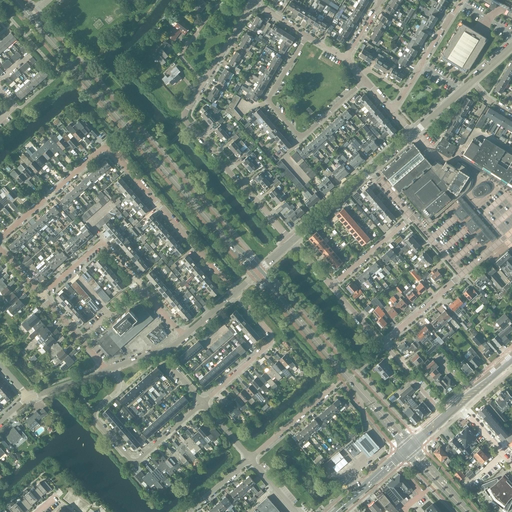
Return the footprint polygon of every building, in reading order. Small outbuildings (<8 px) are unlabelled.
[(198,0),(193,6),(201,12),(208,4),(202,0),(198,0)] [(292,0),(287,9),(292,12),(298,2),(294,0),(292,0)] [(388,5),(389,6),(399,12),(400,9),(397,8),(399,4),(393,0),(391,0),(388,5)] [(488,7),(493,10),(496,5),(495,5),(496,3),(491,0),(481,0),(490,5),(488,7)] [(292,12),(298,15),(302,8),(299,7),(302,3),(299,1),(298,2),(292,12)] [(432,6),(430,9),(437,13),(439,10),(442,12),(445,7),(438,3),(435,1),(434,4),(437,6),(435,8),(432,6)] [(359,3),(356,8),(362,12),(366,7),(359,3)] [(298,15),(303,18),(307,12),(304,10),(307,6),(304,4),(302,8),(298,15)] [(390,14),(388,16),(395,20),(400,12),(399,12),(389,6),(388,6),(385,10),(386,11),(390,14)] [(356,8),(352,13),(359,17),(362,12),(356,8)] [(430,17),(428,20),(435,24),(438,18),(435,16),(437,13),(430,9),(427,15),(430,17)] [(303,18),(308,22),(312,15),(307,12),(303,18)] [(312,15),(308,22),(310,23),(310,24),(310,25),(312,26),(312,25),(313,25),(317,18),(318,17),(319,15),(317,13),(314,12),(312,15)] [(352,13),(349,18),(356,22),(359,17),(352,13)] [(258,16),(254,22),(267,30),(269,27),(271,24),(268,22),(266,26),(261,23),(263,20),(258,16)] [(379,20),(380,21),(387,25),(390,20),(394,22),(395,20),(388,16),(387,18),(383,16),(382,16),(379,20)] [(348,17),(345,22),(346,23),(353,27),(356,22),(349,18),(348,17)] [(181,18),(168,36),(174,40),(177,37),(181,31),(185,34),(191,26),(181,18)] [(317,18),(313,25),(315,26),(318,28),(322,21),(317,18)] [(322,21),(318,28),(323,31),(326,27),(328,24),(329,25),(330,22),(327,20),(327,19),(324,18),(322,21)] [(422,23),(420,26),(426,30),(428,27),(431,29),(435,24),(428,20),(425,18),(424,20),(422,23)] [(377,27),(383,31),(387,25),(380,21),(377,27)] [(258,29),(265,33),(267,30),(254,22),(250,28),(256,32),(258,29)] [(344,22),(341,27),(343,29),(350,33),(353,27),(346,23),(345,22),(344,22)] [(460,26),(459,25),(457,29),(458,30),(455,34),(454,33),(448,43),(449,44),(446,48),(445,47),(442,53),(443,54),(440,58),(447,63),(448,61),(458,68),(458,69),(464,73),(467,69),(469,69),(472,64),(471,63),(473,59),(475,60),(481,49),(480,49),(482,44),(484,45),(486,41),(485,41),(486,38),(483,36),(462,23),(460,26)] [(269,39),(272,40),(274,37),(275,35),(279,28),(274,25),(272,29),(269,27),(267,30),(265,33),(271,37),(269,39)] [(417,31),(415,34),(424,40),(426,38),(428,35),(426,34),(425,33),(426,31),(426,30),(420,26),(418,29),(417,31)] [(372,31),(373,32),(380,36),(383,31),(377,27),(375,27),(372,31)] [(274,37),(272,40),(274,42),(276,39),(279,41),(280,38),(285,32),(279,28),(275,35),(274,37)] [(343,29),(340,34),(347,38),(350,33),(343,29)] [(280,45),(282,47),(290,35),(285,32),(280,38),(283,40),(280,45)] [(347,38),(340,34),(337,32),(334,37),(343,43),(347,38)] [(380,36),(373,32),(370,38),(373,40),(372,42),(378,46),(381,41),(378,39),(380,36)] [(11,33),(7,37),(12,43),(17,39),(11,33)] [(245,37),(243,40),(254,46),(256,43),(251,40),(253,37),(250,36),(250,35),(246,33),(244,37),(245,37)] [(412,39),(410,43),(416,47),(418,43),(421,45),(424,40),(415,34),(413,37),(412,39)] [(280,50),(279,53),(283,55),(285,53),(288,47),(289,47),(295,38),(290,35),(282,47),(280,50)] [(7,37),(2,41),(8,47),(12,43),(7,37)] [(254,46),(243,40),(239,46),(246,50),(245,53),(247,54),(251,56),(253,53),(249,51),(251,48),(252,49),(254,46)] [(156,57),(163,65),(162,65),(168,60),(166,58),(168,56),(165,52),(171,45),(165,41),(158,51),(159,52),(156,54),(158,56),(156,57)] [(407,48),(405,51),(408,53),(414,57),(417,51),(414,50),(416,47),(410,43),(407,48)] [(359,56),(365,59),(369,53),(363,49),(359,56)] [(236,51),(232,57),(242,63),(243,60),(240,58),(242,55),(245,57),(247,54),(245,53),(241,51),(240,53),(239,53),(236,51)] [(372,59),(374,61),(378,54),(373,51),(371,54),(369,53),(365,59),(370,62),(372,59)] [(411,62),(414,57),(408,53),(405,51),(403,53),(402,56),(400,59),(406,63),(408,60),(411,62)] [(376,62),(373,67),(377,69),(378,68),(379,69),(384,62),(385,61),(379,57),(380,56),(378,54),(374,61),(376,62)] [(271,57),(270,59),(279,65),(282,59),(276,56),(274,59),(271,57)] [(242,63),(232,57),(229,63),(235,67),(236,64),(239,65),(240,66),(242,63)] [(271,63),(269,66),(276,70),(279,65),(270,59),(267,57),(265,60),(271,63)] [(387,69),(389,71),(393,64),(391,63),(390,63),(385,60),(384,62),(379,69),(380,69),(380,70),(382,71),(383,71),(385,72),(387,69)] [(394,78),(398,72),(396,70),(398,67),(393,64),(389,71),(391,72),(389,75),(391,76),(391,77),(393,79),(394,78)] [(262,66),(260,68),(272,75),(276,70),(269,66),(267,69),(262,66)] [(173,74),(167,79),(165,76),(162,79),(167,85),(170,82),(172,84),(175,82),(176,83),(178,81),(181,78),(177,74),(179,72),(180,72),(176,67),(171,72),(173,74)] [(262,72),(260,75),(269,81),(272,75),(260,68),(259,70),(262,72)] [(43,69),(38,73),(44,79),(49,75),(43,69)] [(225,69),(222,75),(228,78),(231,73),(225,69)] [(398,72),(394,78),(400,82),(404,75),(401,73),(402,71),(400,70),(398,72)] [(38,73),(34,77),(39,83),(44,79),(38,73)] [(505,74),(501,79),(508,83),(511,78),(505,74)] [(222,75),(218,81),(221,83),(219,86),(226,90),(227,87),(226,86),(224,85),(226,81),(229,83),(231,80),(228,78),(222,75)] [(252,77),(254,78),(266,86),(269,81),(260,75),(258,78),(254,75),(252,77)] [(34,77),(29,81),(35,87),(39,83),(34,77)] [(253,80),(253,81),(256,83),(258,84),(256,87),(263,91),(266,86),(254,78),(253,80)] [(501,79),(498,84),(505,88),(508,83),(501,79)] [(29,81),(25,85),(30,91),(35,87),(29,81)] [(498,84),(495,89),(503,94),(505,95),(506,93),(503,91),(505,88),(498,84)] [(25,85),(20,89),(26,95),(30,91),(25,85)] [(215,87),(211,93),(220,98),(221,95),(219,94),(220,91),(221,91),(224,93),(226,90),(219,86),(218,88),(215,87)] [(249,86),(247,89),(259,96),(263,91),(256,87),(255,90),(252,88),(249,86)] [(26,95),(20,89),(16,93),(21,99),(26,95)] [(251,95),(250,98),(256,102),(259,96),(247,89),(246,91),(249,93),(249,94),(251,95)] [(220,98),(211,93),(207,99),(213,102),(215,99),(218,101),(220,98)] [(360,106),(369,99),(365,94),(361,97),(360,96),(357,99),(356,100),(356,101),(356,102),(356,103),(356,104),(357,104),(358,105),(359,105),(360,106)] [(467,98),(463,103),(470,107),(473,101),(467,98)] [(367,108),(373,104),(369,99),(360,106),(362,109),(365,106),(367,108)] [(460,108),(466,112),(469,113),(470,111),(468,110),(470,107),(463,103),(460,108)] [(368,115),(377,108),(373,104),(367,108),(369,111),(366,113),(368,115)] [(479,108),(477,111),(481,114),(486,106),(483,104),(480,109),(479,108)] [(201,115),(206,120),(211,115),(213,113),(216,111),(217,108),(212,105),(209,108),(213,110),(212,111),(210,112),(209,113),(207,111),(208,109),(206,106),(202,109),(204,112),(201,115)] [(211,115),(206,120),(207,121),(210,125),(215,121),(213,118),(220,111),(221,111),(220,110),(217,108),(216,111),(213,113),(211,115)] [(371,121),(371,120),(380,112),(377,108),(368,115),(365,118),(362,120),(364,122),(368,118),(371,121)] [(460,108),(457,113),(463,117),(466,112),(460,108)] [(477,124),(476,126),(478,127),(482,121),(484,123),(487,118),(488,117),(490,118),(495,111),(490,108),(487,113),(485,115),(483,114),(477,124)] [(251,124),(253,123),(255,120),(258,118),(263,113),(259,109),(254,113),(252,110),(247,114),(250,117),(252,120),(249,122),(251,124)] [(346,110),(342,114),(347,120),(354,114),(351,111),(349,113),(346,110)] [(489,132),(500,114),(495,111),(490,118),(494,120),(488,131),(489,132)] [(371,120),(375,125),(384,117),(380,112),(371,120)] [(258,118),(262,123),(267,118),(263,113),(258,118)] [(457,113),(454,119),(460,122),(463,124),(464,122),(461,120),(463,117),(457,113)] [(337,118),(342,124),(344,126),(347,123),(350,126),(351,125),(349,122),(347,120),(342,114),(337,118)] [(501,125),(505,117),(500,114),(489,132),(492,133),(498,123),(501,125)] [(384,117),(375,125),(377,127),(381,124),(383,126),(388,121),(389,121),(387,119),(386,119),(384,117)] [(506,128),(511,121),(505,117),(501,125),(506,128)] [(259,130),(261,132),(263,130),(266,128),(271,123),(267,118),(262,123),(264,125),(259,130)] [(337,118),(333,122),(338,128),(340,130),(342,133),(344,131),(340,126),(342,124),(337,118)] [(454,119),(451,124),(457,128),(457,127),(459,129),(461,127),(458,125),(460,122),(454,119)] [(79,121),(75,125),(79,129),(80,131),(80,130),(85,136),(90,132),(91,133),(95,138),(97,136),(92,130),(87,124),(84,127),(79,121)] [(381,131),(383,134),(392,126),(388,121),(383,126),(384,128),(381,131)] [(508,129),(511,131),(511,129),(511,121),(506,128),(505,130),(503,134),(505,135),(508,129)] [(330,124),(328,126),(333,132),(338,128),(333,122),(330,124)] [(220,126),(215,130),(219,136),(229,127),(231,126),(229,123),(222,129),(220,126)] [(266,128),(270,132),(275,127),(271,123),(266,128)] [(69,124),(66,128),(68,131),(70,133),(71,133),(74,136),(78,142),(83,138),(84,139),(88,144),(91,142),(85,136),(80,130),(80,131),(79,129),(76,132),(72,127),(69,124)] [(451,124),(447,129),(454,133),(457,128),(451,124)] [(324,130),(333,140),(333,141),(335,139),(334,138),(335,138),(331,134),(333,132),(328,126),(326,127),(326,128),(327,128),(324,130)] [(381,136),(378,138),(382,143),(385,141),(383,138),(388,135),(387,134),(389,133),(391,135),(396,131),(392,126),(383,134),(381,136)] [(229,127),(219,136),(224,141),(229,136),(226,133),(231,129),(229,127)] [(270,132),(267,134),(271,139),(274,137),(279,132),(275,127),(270,132)] [(454,133),(447,129),(444,135),(446,135),(444,138),(447,140),(449,137),(450,138),(452,136),(454,138),(456,135),(454,133)] [(324,130),(320,134),(324,140),(326,138),(327,138),(330,142),(331,141),(332,142),(333,141),(333,140),(331,138),(324,130)] [(274,137),(278,142),(283,137),(279,132),(274,137)] [(62,136),(62,137),(63,138),(67,142),(71,148),(76,144),(77,142),(79,144),(77,145),(82,150),(84,148),(78,142),(74,136),(71,133),(70,133),(67,136),(65,133),(62,136)] [(54,136),(51,138),(56,144),(61,149),(65,145),(67,144),(68,145),(67,147),(71,151),(73,149),(71,148),(67,142),(63,138),(62,137),(62,136),(60,134),(57,137),(55,135),(54,136)] [(320,134),(315,138),(324,149),(326,147),(324,144),(327,142),(324,140),(320,134)] [(278,142),(282,146),(287,141),(283,137),(278,142)] [(463,154),(472,160),(484,140),(479,137),(477,140),(475,138),(474,140),(473,139),(463,154)] [(47,141),(44,144),(50,150),(54,155),(59,151),(60,152),(64,157),(67,155),(61,149),(56,144),(51,138),(47,141)] [(315,138),(311,142),(316,148),(317,150),(319,148),(320,148),(321,147),(323,150),(324,149),(315,138)] [(351,140),(355,144),(359,149),(362,147),(354,138),(353,138),(352,140),(351,140)] [(440,142),(439,142),(442,143),(441,144),(447,148),(446,149),(447,150),(451,152),(451,151),(453,150),(454,151),(456,147),(442,138),(443,139),(441,143),(440,142)] [(472,160),(478,164),(492,142),(485,138),(484,140),(472,160)] [(371,139),(367,142),(374,150),(379,146),(372,139),(372,140),(371,139)] [(228,146),(233,151),(243,143),(241,140),(236,145),(234,142),(228,146)] [(349,142),(352,146),(356,150),(357,151),(359,149),(355,144),(351,140),(349,142)] [(279,148),(277,150),(279,153),(281,150),(283,153),(292,146),(287,141),(282,146),(279,148)] [(311,142),(306,146),(313,154),(316,157),(317,155),(315,153),(318,150),(316,148),(311,142)] [(363,144),(361,146),(362,147),(363,148),(369,155),(374,150),(367,142),(364,145),(363,144)] [(442,143),(439,142),(435,149),(442,153),(443,153),(445,152),(446,153),(447,150),(446,149),(447,148),(441,144),(442,143)] [(478,164),(483,167),(496,145),(492,142),(478,164)] [(243,143),(233,151),(238,157),(243,152),(245,154),(249,151),(247,148),(247,147),(243,143)] [(38,147),(36,148),(38,150),(43,156),(47,161),(52,157),(53,158),(58,163),(60,161),(54,155),(50,150),(44,144),(41,147),(39,148),(38,147)] [(384,169),(381,171),(399,193),(402,190),(426,219),(429,223),(432,220),(463,193),(466,192),(468,189),(470,185),(471,181),(471,176),(469,172),(467,169),(464,166),(461,164),(458,163),(455,167),(446,162),(443,166),(435,162),(431,165),(413,144),(410,147),(411,148),(406,152),(405,151),(399,156),(398,155),(394,159),(395,160),(389,165),(390,166),(385,170),(384,169)] [(483,167),(491,172),(505,150),(496,145),(483,167)] [(302,151),(299,154),(303,159),(311,152),(306,146),(304,148),(303,148),(301,150),(302,150),(302,151)] [(354,154),(352,156),(359,163),(360,162),(361,163),(362,163),(365,160),(359,153),(358,152),(357,151),(356,150),(353,152),(354,154)] [(493,173),(501,178),(511,161),(511,154),(505,150),(491,172),(493,173)] [(35,160),(36,162),(41,167),(47,162),(48,163),(47,164),(51,169),(53,167),(47,161),(43,156),(40,158),(35,153),(33,154),(31,156),(35,160)] [(247,157),(242,162),(247,167),(257,158),(255,156),(255,155),(253,153),(252,153),(248,157),(247,157)] [(24,154),(20,157),(24,162),(28,166),(29,168),(34,173),(38,169),(40,167),(41,169),(40,170),(44,175),(46,173),(41,167),(36,162),(35,160),(32,163),(28,159),(24,154)] [(301,158),(298,154),(293,159),(296,163),(301,158)] [(341,165),(337,168),(344,177),(349,172),(343,166),(345,164),(344,163),(345,162),(340,157),(339,155),(339,156),(337,157),(337,158),(339,160),(338,161),(341,165)] [(359,163),(352,156),(348,159),(349,160),(348,161),(349,162),(355,169),(358,166),(358,165),(359,163)] [(257,167),(259,170),(263,166),(261,163),(259,165),(256,162),(259,160),(257,158),(247,167),(251,172),(257,167)] [(101,165),(108,172),(109,174),(111,171),(110,170),(112,168),(111,166),(106,161),(101,165)] [(511,161),(501,178),(508,183),(511,176),(511,161)] [(21,164),(17,168),(21,172),(23,174),(23,173),(27,179),(29,180),(33,176),(37,181),(40,179),(37,176),(34,173),(29,168),(28,166),(25,169),(21,164)] [(101,165),(97,169),(102,174),(104,172),(107,175),(109,174),(108,172),(101,165)] [(344,177),(337,168),(333,172),(334,173),(333,174),(339,181),(344,177)] [(97,169),(92,173),(95,176),(97,178),(100,176),(102,174),(97,169)] [(23,173),(23,174),(20,176),(14,170),(11,174),(20,185),(25,181),(31,187),(33,185),(27,179),(23,173)] [(261,173),(258,176),(257,174),(254,177),(258,182),(259,181),(260,183),(270,174),(268,172),(266,174),(265,173),(263,175),(261,173)] [(92,173),(88,177),(93,182),(97,178),(92,173)] [(270,174),(260,183),(265,188),(270,184),(268,181),(271,179),(270,178),(272,176),(270,174)] [(88,186),(91,189),(95,185),(93,182),(88,177),(83,181),(88,186)] [(115,183),(119,188),(125,183),(121,178),(115,183)] [(327,178),(323,182),(329,190),(334,185),(327,178)] [(83,181),(79,185),(84,190),(88,186),(83,181)] [(329,190),(323,182),(318,186),(325,194),(329,190)] [(122,194),(123,192),(129,187),(125,183),(119,188),(117,190),(119,192),(120,191),(122,194)] [(79,185),(74,188),(79,194),(84,190),(79,185)] [(482,196),(483,195),(485,194),(487,192),(488,191),(488,189),(488,187),(484,185),(480,185),(477,187),(474,190),(474,192),(475,194),(475,196),(477,197),(480,196),(482,196)] [(303,186),(301,188),(305,193),(314,203),(316,201),(317,202),(318,202),(320,200),(320,199),(320,198),(315,193),(312,196),(307,191),(303,186)] [(1,190),(6,196),(12,203),(12,202),(17,198),(21,203),(23,201),(17,195),(18,195),(13,190),(10,193),(5,187),(1,190)] [(123,192),(127,197),(133,192),(129,187),(123,192)] [(269,193),(274,199),(283,191),(281,189),(280,190),(277,187),(275,188),(269,193)] [(362,192),(366,197),(372,191),(368,187),(362,192)] [(74,188),(70,192),(75,198),(79,194),(74,188)] [(286,188),(283,191),(274,199),(278,204),(284,199),(281,196),(288,190),(286,188)] [(366,197),(370,201),(376,196),(372,191),(366,197)] [(70,192),(65,196),(70,202),(72,204),(74,202),(73,200),(75,198),(70,192)] [(127,197),(123,200),(124,202),(126,201),(128,204),(131,201),(137,196),(133,192),(127,197)] [(314,203),(305,193),(303,195),(308,200),(304,202),(310,208),(311,208),(313,206),(313,205),(314,203)] [(0,202),(4,207),(8,203),(10,204),(14,209),(16,207),(12,202),(12,203),(6,196),(3,199),(0,195),(0,202)] [(70,202),(65,196),(61,200),(66,206),(70,202)] [(137,196),(131,201),(134,204),(132,206),(133,207),(135,206),(141,201),(137,196)] [(370,201),(374,205),(380,200),(376,196),(370,201)] [(374,205),(377,210),(384,204),(380,200),(374,205)] [(135,206),(139,210),(145,205),(141,201),(135,206)] [(0,210),(2,209),(3,210),(7,215),(10,213),(4,207),(0,202),(0,210)] [(286,202),(281,206),(284,209),(286,207),(290,211),(287,214),(289,217),(291,219),(294,222),(299,217),(294,212),(292,209),(290,207),(286,202)] [(300,207),(294,212),(299,217),(304,212),(301,209),(304,206),(299,202),(297,204),(300,207)] [(384,204),(377,210),(381,214),(387,209),(388,208),(388,207),(387,205),(386,205),(385,206),(384,204)] [(145,205),(139,210),(143,215),(149,210),(145,205)] [(54,206),(49,210),(54,216),(57,219),(59,217),(57,214),(59,212),(54,206)] [(468,215),(461,207),(455,212),(461,220),(468,215)] [(336,215),(339,219),(347,212),(344,208),(336,215)] [(387,209),(381,214),(385,218),(391,213),(392,212),(392,211),(390,210),(389,210),(387,209)] [(49,210),(45,214),(50,220),(52,218),(55,221),(57,219),(54,216),(49,210)] [(339,219),(343,223),(350,216),(347,212),(339,219)] [(391,213),(385,218),(389,223),(389,222),(391,221),(395,217),(391,213)] [(45,214),(40,218),(45,224),(48,227),(50,225),(47,222),(50,220),(45,214)] [(149,226),(151,224),(157,219),(152,214),(147,219),(149,222),(147,224),(149,226)] [(343,223),(346,227),(354,220),(350,216),(343,223)] [(40,218),(36,222),(41,228),(45,224),(40,218)] [(151,224),(155,228),(160,223),(157,219),(151,224)] [(465,225),(469,228),(472,232),(478,227),(472,219),(465,225)] [(346,227),(349,230),(357,224),(354,220),(346,227)] [(103,226),(107,230),(113,225),(109,221),(108,221),(106,223),(104,225),(103,226)] [(36,222),(31,226),(39,235),(41,233),(39,230),(41,228),(36,222)] [(156,235),(164,228),(160,223),(155,228),(157,231),(154,233),(156,235)] [(349,230),(352,234),(360,227),(357,224),(349,230)] [(107,230),(111,235),(117,230),(113,225),(107,230)] [(31,226),(27,230),(32,236),(33,237),(36,235),(37,237),(39,235),(31,226)] [(80,230),(83,233),(88,239),(93,235),(85,226),(80,230)] [(352,234),(356,238),(363,231),(360,227),(352,234)] [(159,237),(161,239),(168,232),(164,228),(156,235),(158,238),(159,237)] [(27,230),(22,234),(27,240),(30,243),(32,241),(31,240),(34,238),(33,237),(32,236),(27,230)] [(111,235),(115,239),(121,234),(117,230),(111,235)] [(356,238),(359,242),(367,235),(363,231),(356,238)] [(476,237),(483,245),(489,239),(482,231),(476,237)] [(121,234),(115,239),(117,241),(116,242),(116,243),(117,244),(118,244),(119,244),(125,239),(123,236),(125,234),(123,232),(121,234)] [(164,245),(167,242),(172,237),(168,232),(161,239),(163,241),(162,242),(164,245)] [(309,239),(312,243),(320,236),(317,232),(309,239)] [(83,233),(79,237),(84,243),(88,239),(83,233)] [(22,234),(18,238),(23,244),(25,242),(28,245),(30,243),(27,240),(22,234)] [(407,245),(402,249),(403,251),(416,241),(414,239),(415,238),(411,234),(408,237),(409,238),(406,241),(405,242),(407,245)] [(367,235),(359,242),(362,246),(367,241),(370,239),(367,235)] [(73,236),(71,238),(79,247),(84,243),(79,237),(76,239),(73,236)] [(312,243),(316,246),(324,239),(320,236),(312,243)] [(167,242),(170,246),(176,241),(172,237),(167,242)] [(18,238),(13,242),(21,251),(23,249),(21,246),(23,244),(18,238)] [(69,240),(67,242),(70,245),(75,251),(74,251),(75,251),(76,251),(77,251),(78,250),(78,249),(77,249),(79,247),(74,241),(71,238),(69,240)] [(125,239),(119,244),(123,248),(130,242),(131,241),(130,240),(129,241),(126,238),(125,239)] [(316,246),(319,250),(327,243),(324,239),(316,246)] [(123,248),(127,253),(132,248),(131,246),(133,243),(131,241),(130,242),(123,248)] [(170,252),(171,254),(180,246),(176,241),(170,246),(173,249),(170,252)] [(416,241),(403,251),(405,253),(409,250),(414,255),(419,250),(417,248),(420,246),(416,241)] [(13,242),(9,246),(14,252),(16,254),(18,252),(19,252),(21,251),(13,242)] [(319,250),(322,254),(330,247),(327,243),(319,250)] [(75,251),(70,245),(65,249),(70,255),(74,251),(75,251)] [(180,246),(171,254),(173,256),(176,253),(178,256),(184,251),(180,246)] [(395,249),(400,254),(403,251),(402,249),(398,246),(395,249)] [(131,257),(136,252),(138,251),(139,250),(137,247),(134,250),(132,248),(127,253),(131,257)] [(322,254),(326,257),(334,251),(330,247),(322,254)] [(391,258),(393,261),(395,263),(397,261),(395,259),(395,257),(397,255),(391,248),(386,253),(391,258)] [(57,250),(55,253),(63,261),(65,260),(66,261),(67,260),(68,260),(68,259),(68,258),(62,252),(60,254),(57,250)] [(136,252),(131,257),(135,262),(140,257),(142,255),(138,251),(136,252)] [(326,257),(329,261),(337,254),(334,251),(326,257)] [(508,251),(496,261),(499,265),(502,268),(503,269),(511,260),(511,256),(511,255),(508,251)] [(417,263),(415,265),(416,267),(417,267),(419,265),(429,256),(425,252),(422,254),(420,256),(422,259),(417,263)] [(54,255),(51,258),(58,265),(63,261),(55,253),(53,254),(54,255)] [(386,263),(391,258),(386,253),(381,257),(386,263)] [(329,261),(332,265),(340,258),(337,254),(329,261)] [(182,265),(179,267),(181,269),(183,267),(186,265),(192,260),(188,255),(182,260),(181,261),(181,263),(182,265)] [(429,256),(419,265),(417,267),(419,269),(426,263),(428,266),(433,261),(429,256)] [(135,262),(139,266),(147,259),(145,257),(142,259),(140,257),(135,262)] [(46,260),(54,269),(58,265),(51,258),(47,262),(46,260)] [(101,258),(95,263),(98,266),(96,268),(97,270),(99,268),(105,263),(101,258)] [(340,258),(332,265),(336,269),(344,262),(340,258)] [(147,259),(139,266),(143,271),(145,269),(146,271),(150,268),(148,266),(146,264),(149,261),(147,259)] [(45,263),(42,266),(50,275),(50,274),(53,272),(52,271),(54,269),(46,260),(44,262),(45,263)] [(188,271),(190,269),(196,264),(192,260),(183,267),(186,270),(187,269),(188,271)] [(511,260),(503,269),(506,272),(509,276),(507,277),(507,278),(511,273),(511,260)] [(376,262),(371,266),(380,276),(382,278),(384,277),(384,276),(381,273),(379,271),(382,269),(376,262)] [(99,268),(103,273),(109,268),(105,263),(99,268)] [(190,274),(191,276),(200,269),(196,264),(190,269),(192,272),(190,274)] [(486,273),(491,278),(500,289),(503,286),(493,273),(496,270),(492,265),(486,270),(487,272),(486,273)] [(42,266),(38,269),(45,277),(47,276),(48,277),(50,275),(42,266)] [(367,270),(371,275),(373,277),(376,275),(378,278),(380,276),(371,266),(367,270)] [(105,275),(103,277),(105,279),(107,277),(113,272),(109,268),(103,273),(105,275)] [(45,277),(38,269),(36,271),(38,274),(35,276),(40,281),(45,277)] [(146,275),(150,280),(156,275),(159,272),(157,270),(156,271),(154,269),(152,271),(152,270),(146,275)] [(196,276),(198,278),(204,273),(200,269),(191,276),(193,278),(196,276)] [(367,270),(362,274),(371,284),(373,282),(368,277),(371,275),(367,270)] [(414,270),(411,273),(418,281),(419,281),(421,279),(417,273),(416,272),(414,270)] [(431,277),(435,281),(442,275),(437,271),(436,272),(434,270),(431,273),(429,274),(427,272),(422,277),(424,279),(428,276),(429,278),(431,277)] [(107,277),(111,282),(117,277),(113,272),(107,277)] [(0,291),(7,286),(7,285),(3,281),(9,275),(7,273),(1,279),(0,279),(0,291)] [(156,275),(150,280),(154,285),(160,280),(158,277),(160,274),(159,273),(156,275)] [(200,281),(197,283),(199,285),(202,283),(208,278),(204,273),(198,278),(200,281)] [(485,284),(491,278),(486,273),(485,274),(484,273),(479,278),(485,284)] [(503,287),(503,288),(511,280),(511,273),(507,278),(510,281),(503,287)] [(357,276),(357,277),(358,278),(357,278),(362,283),(364,281),(370,288),(373,286),(371,284),(362,274),(360,276),(359,275),(357,276)] [(111,282),(115,286),(121,281),(117,277),(111,282)] [(204,285),(206,287),(212,282),(208,278),(202,283),(199,285),(201,287),(204,285)] [(480,288),(485,284),(479,278),(475,282),(480,288)] [(0,299),(2,302),(6,298),(13,292),(8,286),(9,285),(10,286),(15,282),(13,280),(7,285),(7,286),(0,291),(3,294),(0,297),(0,299)] [(154,285),(158,289),(164,284),(160,280),(154,285)] [(511,280),(503,288),(508,292),(511,288),(511,280)] [(121,281),(115,286),(119,291),(125,286),(121,281)] [(212,282),(206,287),(210,292),(216,287),(214,285),(214,284),(214,283),(213,282),(212,282)] [(349,283),(346,286),(347,287),(346,287),(352,293),(354,291),(356,293),(354,295),(353,296),(355,299),(356,299),(357,298),(363,293),(360,290),(359,291),(357,288),(358,287),(354,283),(353,284),(352,282),(350,284),(349,283)] [(417,293),(414,289),(408,283),(406,285),(409,288),(403,292),(412,302),(417,297),(415,294),(417,293)] [(416,287),(414,289),(417,293),(419,295),(421,293),(426,289),(421,283),(416,287)] [(158,289),(162,294),(168,289),(164,284),(158,289)] [(5,305),(0,309),(3,313),(8,309),(14,304),(19,299),(15,294),(16,293),(21,289),(19,287),(13,292),(8,297),(6,298),(9,301),(5,305)] [(216,287),(210,292),(214,296),(220,291),(216,287)] [(162,294),(166,298),(172,293),(168,289),(162,294)] [(469,289),(463,293),(469,299),(471,301),(478,295),(476,293),(473,289),(471,291),(469,289)] [(58,297),(56,298),(61,302),(66,297),(68,296),(66,293),(66,294),(64,291),(62,293),(59,295),(58,297)] [(166,298),(170,303),(176,298),(174,296),(177,293),(175,291),(172,293),(166,298)] [(14,304),(8,309),(11,312),(14,315),(25,306),(20,300),(21,298),(22,300),(27,296),(25,293),(19,299),(14,304)] [(61,302),(65,307),(70,302),(68,300),(70,298),(68,295),(68,296),(61,302)] [(391,295),(389,297),(390,299),(395,306),(398,309),(400,307),(402,310),(407,305),(404,302),(402,299),(398,303),(397,304),(396,303),(396,302),(395,301),(397,300),(394,296),(393,297),(391,295)] [(458,297),(454,302),(463,312),(465,310),(460,305),(463,303),(458,297)] [(489,303),(484,297),(481,300),(486,305),(489,303)] [(169,303),(169,304),(169,305),(170,306),(171,306),(172,306),(172,305),(174,307),(182,300),(180,298),(178,300),(176,298),(174,299),(170,303),(169,303)] [(178,312),(186,305),(182,300),(174,307),(178,312)] [(65,307),(69,311),(74,306),(70,302),(65,307)] [(463,312),(454,302),(449,306),(458,316),(463,312)] [(103,341),(101,343),(112,356),(154,319),(140,303),(132,311),(130,309),(113,324),(115,326),(107,333),(109,335),(107,337),(105,339),(103,341)] [(73,316),(78,311),(80,309),(76,304),(74,306),(69,311),(73,316)] [(178,312),(182,316),(190,309),(186,305),(178,312)] [(398,309),(395,306),(393,308),(393,307),(388,312),(393,318),(398,314),(396,311),(398,309)] [(379,307),(373,312),(377,316),(378,314),(381,317),(377,322),(382,328),(382,327),(383,328),(386,325),(386,324),(387,323),(385,321),(387,319),(385,317),(387,316),(379,307)] [(28,319),(22,324),(28,331),(34,326),(39,322),(40,320),(36,316),(41,311),(39,309),(33,315),(28,319)] [(190,309),(182,316),(186,321),(194,314),(190,309)] [(230,316),(234,320),(240,315),(236,310),(230,316)] [(445,310),(440,315),(445,320),(450,316),(445,310)] [(73,316),(77,320),(85,313),(83,311),(80,313),(78,311),(73,316)] [(85,313),(77,320),(78,322),(78,323),(78,324),(79,325),(80,325),(80,324),(81,325),(89,318),(85,313)] [(499,329),(501,332),(498,334),(502,338),(501,339),(505,344),(510,340),(506,337),(508,335),(507,334),(511,329),(511,328),(510,326),(511,324),(511,322),(505,314),(496,321),(502,327),(499,329)] [(234,320),(238,325),(240,323),(244,319),(240,315),(234,320)] [(440,315),(436,319),(441,324),(443,322),(445,325),(448,323),(445,320),(440,315)] [(30,335),(29,337),(31,339),(33,339),(34,338),(37,335),(40,333),(45,328),(47,326),(44,323),(43,322),(47,318),(45,316),(40,320),(39,322),(34,326),(36,329),(31,334),(30,335)] [(452,321),(458,328),(462,325),(455,318),(452,321)] [(238,325),(242,329),(248,324),(244,319),(240,323),(238,325)] [(436,319),(431,323),(438,331),(443,327),(441,324),(436,319)] [(464,320),(461,323),(466,329),(473,323),(471,321),(467,324),(464,320)] [(40,338),(37,341),(40,345),(41,343),(46,340),(51,335),(52,334),(48,329),(53,325),(51,323),(47,326),(45,328),(40,333),(37,335),(40,338)] [(160,323),(146,336),(153,344),(155,342),(160,338),(162,336),(160,334),(158,336),(156,334),(162,328),(164,327),(160,323)] [(242,329),(246,334),(252,328),(248,324),(242,329)] [(422,328),(420,329),(421,330),(426,335),(429,339),(430,340),(437,348),(441,345),(437,340),(435,341),(431,336),(429,333),(430,331),(426,326),(424,324),(421,327),(422,328)] [(160,338),(155,342),(157,344),(168,334),(162,328),(156,334),(158,336),(160,334),(162,336),(160,338)] [(246,334),(250,338),(256,333),(252,328),(246,334)] [(46,340),(41,343),(44,347),(43,348),(46,351),(52,346),(51,346),(57,342),(53,337),(54,336),(59,332),(57,329),(52,334),(51,335),(46,340)] [(421,330),(416,334),(421,340),(420,340),(423,344),(429,339),(426,335),(421,330)] [(472,339),(478,346),(481,344),(484,342),(474,331),(471,334),(474,337),(472,339)] [(256,333),(250,338),(254,343),(260,337),(256,333)] [(504,343),(497,335),(492,340),(499,348),(504,343)] [(52,358),(57,353),(63,348),(62,348),(57,343),(59,341),(60,343),(65,338),(63,336),(59,339),(57,342),(51,346),(52,346),(54,349),(49,354),(52,358)] [(397,347),(402,353),(409,347),(406,344),(408,343),(406,340),(404,342),(397,347)] [(498,349),(490,340),(487,342),(495,351),(498,349)] [(198,341),(193,345),(199,351),(203,347),(198,341)] [(484,342),(481,344),(484,348),(485,347),(485,348),(484,350),(486,352),(483,354),(487,358),(494,352),(490,348),(488,346),(484,341),(484,342)] [(58,365),(63,360),(69,355),(68,355),(63,349),(65,348),(66,349),(71,345),(69,343),(62,348),(63,348),(57,353),(60,356),(54,361),(58,365)] [(413,349),(415,352),(422,346),(419,343),(413,349)] [(240,344),(236,348),(241,354),(246,350),(240,344)] [(193,345),(189,349),(194,355),(199,351),(193,345)] [(467,359),(469,361),(470,361),(475,368),(476,367),(477,367),(478,366),(478,365),(480,363),(474,357),(473,356),(477,354),(471,347),(468,350),(470,353),(471,352),(472,353),(469,356),(470,356),(467,359)] [(236,348),(231,352),(236,358),(241,354),(236,348)] [(63,360),(66,363),(60,368),(61,368),(63,371),(64,372),(75,362),(69,356),(71,355),(72,356),(77,352),(75,349),(68,355),(69,355),(63,360)] [(189,349),(184,353),(190,359),(194,355),(189,349)] [(231,352),(227,356),(232,362),(236,358),(231,352)] [(273,354),(279,361),(283,366),(287,369),(290,366),(292,369),(292,368),(295,366),(286,355),(281,359),(275,352),(273,354)] [(190,359),(184,353),(180,357),(185,363),(190,359)] [(419,368),(422,365),(425,362),(417,353),(411,359),(414,362),(413,363),(415,366),(416,365),(419,368)] [(227,356),(222,360),(227,366),(232,362),(227,356)] [(266,360),(272,367),(272,366),(278,373),(281,370),(287,377),(291,374),(287,369),(283,366),(279,361),(274,365),(269,358),(266,360)] [(425,362),(422,365),(435,380),(441,374),(436,368),(439,366),(433,360),(431,362),(428,359),(425,362)] [(222,360),(217,364),(223,370),(227,366),(222,360)] [(375,367),(380,372),(382,376),(385,380),(388,377),(387,376),(392,372),(386,365),(387,364),(384,360),(375,367)] [(461,368),(465,372),(467,374),(473,370),(467,363),(466,363),(464,360),(461,362),(464,365),(461,368)] [(217,364),(213,368),(218,374),(223,370),(217,364)] [(260,366),(265,372),(271,379),(274,376),(278,381),(282,377),(278,373),(272,366),(272,367),(266,372),(265,370),(266,369),(262,364),(260,366)] [(153,370),(161,379),(165,376),(157,367),(153,370)] [(213,368),(208,372),(214,378),(218,374),(213,368)] [(149,374),(157,383),(161,379),(153,370),(149,374)] [(253,372),(257,377),(259,378),(263,384),(263,383),(265,385),(268,382),(274,389),(277,386),(271,379),(265,372),(262,375),(259,374),(255,370),(253,372)] [(208,372),(204,376),(209,382),(214,378),(208,372)] [(145,377),(153,386),(157,383),(149,374),(145,377)] [(450,380),(446,375),(442,379),(440,376),(434,381),(445,394),(455,385),(450,379),(450,380)] [(209,382),(204,376),(199,380),(205,386),(209,382)] [(246,378),(252,384),(257,389),(260,387),(265,392),(268,389),(265,385),(263,383),(263,384),(259,378),(257,377),(253,381),(248,376),(246,378)] [(141,381),(148,390),(153,386),(145,377),(141,381)] [(137,385),(144,394),(148,390),(141,381),(137,385)] [(239,384),(244,389),(245,390),(251,397),(254,394),(261,402),(265,399),(257,389),(252,384),(247,388),(242,382),(239,384)] [(133,388),(140,397),(144,394),(137,385),(133,388)] [(0,390),(0,393),(0,394),(2,396),(8,391),(6,389),(6,388),(5,386),(4,387),(0,390)] [(413,410),(414,410),(418,406),(409,396),(414,391),(410,386),(400,395),(413,410)] [(128,392),(136,401),(140,397),(133,388),(128,392)] [(233,390),(238,396),(243,401),(244,403),(247,400),(251,404),(255,401),(251,397),(245,390),(244,389),(239,393),(235,388),(233,390)] [(2,396),(0,398),(0,400),(1,402),(4,399),(6,401),(12,396),(10,393),(9,391),(8,391),(2,396)] [(491,401),(487,404),(502,422),(503,423),(507,420),(506,419),(500,411),(507,405),(507,404),(511,398),(511,397),(506,391),(503,394),(502,393),(500,393),(498,394),(498,396),(499,397),(495,400),(500,406),(497,408),(491,401)] [(124,395),(132,404),(136,401),(128,392),(124,395)] [(226,396),(232,402),(236,407),(238,409),(241,406),(245,410),(248,407),(244,403),(243,401),(238,396),(235,399),(234,398),(233,399),(228,394),(226,396)] [(128,408),(132,404),(124,395),(120,399),(128,408)] [(184,396),(179,400),(184,406),(189,402),(184,396)] [(397,400),(402,406),(406,403),(400,397),(397,400)] [(338,399),(333,403),(339,410),(344,405),(346,408),(348,406),(351,404),(351,403),(349,401),(346,403),(344,401),(342,403),(338,399)] [(179,400),(174,404),(180,410),(184,406),(179,400)] [(232,402),(229,405),(227,403),(226,405),(222,400),(219,402),(225,408),(233,417),(236,414),(238,416),(242,413),(238,409),(236,407),(232,402)] [(418,406),(414,410),(421,418),(422,417),(423,417),(424,416),(429,411),(428,409),(429,408),(423,401),(418,406)] [(333,403),(329,407),(334,414),(339,410),(333,403)] [(174,404),(170,408),(175,414),(180,410),(174,404)] [(480,410),(477,413),(481,416),(483,418),(485,421),(486,422),(486,423),(487,424),(493,430),(494,431),(495,432),(497,434),(498,436),(501,440),(504,438),(509,434),(495,419),(485,406),(484,407),(482,408),(481,409),(480,409),(480,410)] [(103,414),(107,418),(113,413),(114,412),(110,407),(109,408),(103,414)] [(329,407),(324,411),(331,419),(333,418),(332,416),(334,414),(329,407)] [(170,408),(165,412),(171,418),(175,414),(170,408)] [(36,411),(26,420),(28,423),(27,425),(31,429),(38,423),(36,421),(41,417),(42,418),(47,413),(43,409),(38,413),(36,411)] [(323,420),(320,422),(325,427),(327,425),(325,422),(328,420),(329,421),(331,419),(324,411),(319,416),(323,420)] [(406,415),(414,424),(418,421),(413,414),(412,415),(409,411),(406,415)] [(165,412),(161,416),(166,422),(171,418),(165,412)] [(107,418),(111,423),(117,417),(113,413),(107,418)] [(161,416),(156,420),(162,426),(166,422),(161,416)] [(111,423),(115,427),(121,422),(117,417),(111,423)] [(315,419),(310,424),(316,430),(320,426),(323,428),(325,427),(320,422),(318,423),(315,419)] [(156,420),(152,424),(157,430),(162,426),(156,420)] [(115,427),(119,432),(125,426),(121,422),(115,427)] [(119,432),(122,436),(129,431),(126,428),(129,426),(127,424),(125,426),(119,432)] [(152,424),(147,427),(153,434),(157,430),(152,424)] [(194,424),(192,426),(198,432),(202,437),(204,439),(204,438),(207,436),(211,440),(213,441),(216,439),(220,435),(214,427),(209,431),(203,424),(199,429),(194,424)] [(310,424),(305,428),(311,434),(316,430),(310,424)] [(463,446),(465,448),(476,437),(474,434),(467,425),(455,437),(463,446)] [(5,435),(14,445),(22,438),(23,439),(26,436),(18,427),(15,429),(14,428),(5,435)] [(153,434),(147,427),(143,432),(148,438),(153,434)] [(305,428),(300,432),(306,438),(307,440),(309,438),(308,437),(311,434),(305,428)] [(185,432),(190,436),(191,438),(196,443),(199,440),(204,446),(205,446),(208,443),(204,438),(204,439),(198,432),(194,435),(193,433),(192,434),(188,430),(185,432)] [(122,436),(126,441),(133,435),(129,431),(122,436)] [(300,432),(296,436),(299,440),(297,442),(301,447),(304,445),(308,441),(307,440),(306,438),(300,432)] [(380,448),(366,433),(355,443),(369,459),(380,448)] [(126,441),(130,445),(137,440),(133,435),(126,441)] [(179,438),(183,442),(184,444),(189,449),(190,451),(194,448),(197,452),(201,449),(196,443),(191,438),(190,436),(185,440),(181,436),(179,438)] [(448,442),(448,443),(449,444),(454,449),(454,448),(457,451),(459,453),(460,452),(468,461),(472,457),(463,446),(454,437),(448,442)] [(137,440),(130,445),(134,450),(141,444),(137,440)] [(355,443),(352,440),(345,447),(353,457),(361,451),(355,443)] [(172,443),(178,450),(182,455),(185,452),(192,460),(196,457),(190,451),(189,449),(184,444),(183,442),(178,446),(174,441),(172,443)] [(455,450),(454,449),(449,444),(443,449),(449,455),(451,453),(450,451),(451,450),(454,452),(455,450)] [(165,449),(171,456),(175,461),(176,461),(178,464),(181,461),(184,464),(187,461),(182,455),(178,450),(175,452),(170,450),(168,447),(165,449)] [(434,452),(448,469),(449,467),(447,464),(451,460),(440,447),(434,452)] [(471,453),(471,454),(473,456),(474,457),(473,458),(476,461),(477,460),(477,459),(484,453),(480,449),(478,447),(475,449),(471,453)] [(10,452),(8,454),(9,456),(14,462),(17,460),(12,454),(10,452)] [(331,458),(335,463),(336,464),(343,457),(339,452),(331,458)] [(161,453),(159,455),(163,460),(170,468),(173,466),(177,470),(181,467),(178,464),(176,461),(175,461),(171,456),(166,460),(165,458),(161,453)] [(479,461),(476,464),(478,466),(488,457),(487,457),(488,457),(488,456),(486,453),(485,454),(484,453),(477,459),(477,460),(479,461)] [(320,464),(325,460),(322,456),(315,462),(318,466),(320,464)] [(152,461),(157,468),(162,473),(165,470),(170,476),(174,473),(170,468),(163,460),(158,464),(154,459),(152,461)] [(145,467),(149,472),(155,479),(158,476),(163,482),(165,481),(167,478),(162,473),(157,468),(153,472),(147,465),(145,467)] [(475,475),(470,469),(465,474),(470,479),(475,475)] [(465,476),(460,470),(454,475),(459,481),(465,476)] [(138,473),(135,476),(141,483),(144,480),(150,486),(153,483),(161,492),(164,489),(160,484),(155,479),(149,472),(145,476),(141,471),(138,473)] [(388,486),(383,490),(396,505),(413,490),(399,474),(387,485),(388,486)] [(511,482),(504,475),(499,480),(497,482),(495,480),(492,481),(492,480),(482,485),(483,484),(485,488),(484,489),(489,496),(490,495),(493,500),(497,503),(496,504),(503,509),(504,508),(507,511),(511,502),(511,501),(511,500),(511,497),(511,496),(511,495),(511,482)] [(250,476),(245,480),(250,487),(255,483),(250,476)] [(245,480),(240,485),(246,491),(250,487),(245,480)] [(35,489),(41,496),(47,491),(48,493),(52,489),(45,481),(41,484),(40,483),(37,485),(38,487),(35,489)] [(240,485),(235,489),(241,495),(246,491),(240,485)] [(43,498),(41,496),(35,489),(32,493),(30,491),(29,492),(27,490),(25,492),(27,494),(34,502),(37,499),(39,501),(43,498)] [(235,489),(230,493),(233,496),(230,498),(232,499),(236,504),(238,502),(237,500),(239,498),(243,502),(245,500),(241,495),(240,494),(235,489)] [(34,502),(27,494),(25,492),(24,493),(25,495),(24,496),(26,498),(22,501),(29,510),(33,506),(31,504),(34,502)] [(398,511),(383,494),(378,499),(389,511),(398,511)] [(226,497),(221,501),(227,508),(232,503),(234,506),(236,504),(232,499),(230,498),(228,499),(226,497)] [(256,507),(259,509),(261,511),(280,511),(267,497),(256,507)] [(389,511),(378,499),(377,500),(368,508),(372,511),(389,511)] [(12,504),(13,506),(19,511),(22,511),(24,511),(26,511),(29,510),(22,501),(18,505),(16,503),(15,504),(13,502),(12,504)] [(221,501),(216,505),(222,511),(227,508),(221,501)]
